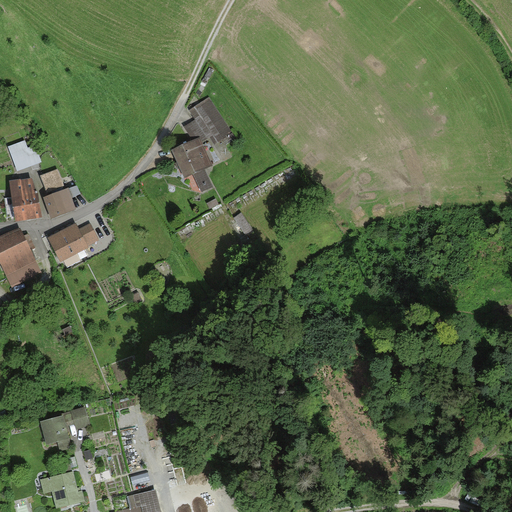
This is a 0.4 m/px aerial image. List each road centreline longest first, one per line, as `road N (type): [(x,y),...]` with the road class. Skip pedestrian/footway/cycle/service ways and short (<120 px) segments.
road 1 (residential): [(0,228),(55,223),(112,194),(154,152),(186,94)]
road 2 (track): [(477,511),(422,502),(333,511)]
